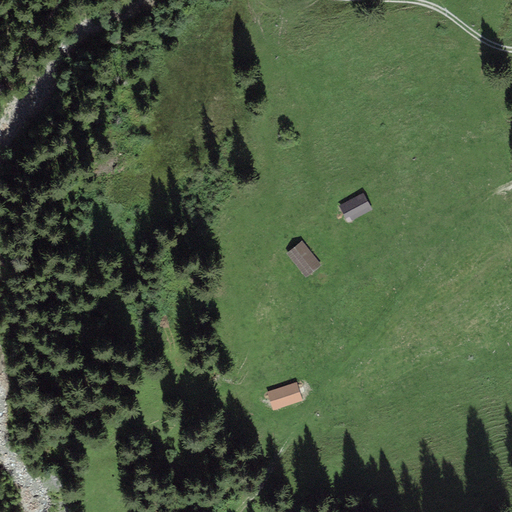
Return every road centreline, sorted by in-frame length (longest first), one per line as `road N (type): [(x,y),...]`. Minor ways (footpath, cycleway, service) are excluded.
road 1 (track): [(495,190),(457,224),(336,371),(239,511)]
road 2 (track): [(319,244),(346,247),(511,184)]
road 3 (track): [(511,49),(489,45),(420,3),(361,0)]
